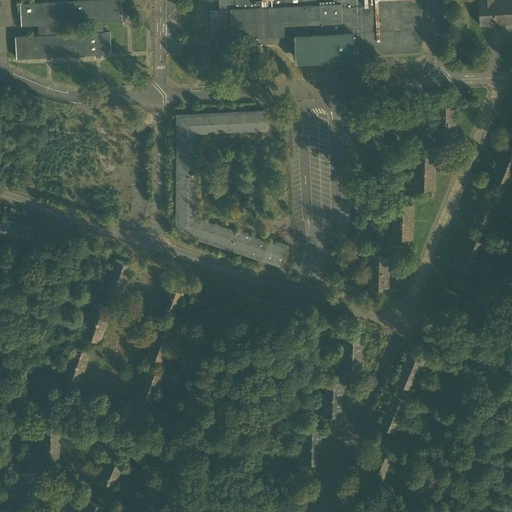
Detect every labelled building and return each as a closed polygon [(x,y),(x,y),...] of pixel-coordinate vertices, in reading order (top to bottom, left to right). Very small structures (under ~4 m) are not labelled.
[(110,32),(102,33),(102,21),(122,20),(120,0),(96,0),(20,4),(21,25),(39,24),(39,36),(15,37),(17,58),(45,57),(45,60),(51,59),(51,57),(95,54),(96,57),(101,57),(101,54),(111,53),(110,32)] [(219,0),(220,11),(210,12),(211,38),(217,37),(217,44),(226,43),(228,43),(228,46),(294,43),(295,63),(353,60),(353,56),(423,53),(420,0),(219,0)] [(493,0),(479,0),(480,1),(478,1),(479,26),(511,23),(511,0),(498,0),(493,0)] [(432,134),(454,133),(452,105),(431,106),(432,134)] [(267,113),(178,117),(177,231),(282,266),(288,245),(277,242),(276,244),(195,218),(196,134),(268,130),(267,113)] [(490,178),(508,182),(511,165),(511,147),(498,144),(490,178)] [(430,153),(410,153),(410,188),(430,188),(430,153)] [(476,198),(471,224),(488,227),(494,201),(476,198)] [(408,238),(408,202),(387,202),(387,238),(408,238)] [(12,222),(2,218),(0,225),(0,236),(13,240),(18,226),(11,224),(12,222)] [(35,229),(25,226),(24,228),(18,226),(13,240),(30,246),(35,229)] [(63,236),(46,231),(43,241),(59,247),(63,236)] [(462,234),(451,268),(469,274),(481,240),(462,234)] [(366,287),(386,287),(386,264),(381,264),(381,253),(366,253),(366,287)] [(132,264),(115,259),(110,275),(124,280),(126,274),(128,274),(132,264)] [(175,278),(161,273),(159,280),(170,284),(169,287),(171,288),(175,278)] [(124,280),(110,275),(104,291),(121,297),(124,287),(122,286),(124,280)] [(171,288),(169,287),(160,312),(173,316),(182,292),(171,288)] [(445,287),(440,297),(455,304),(460,295),(445,287)] [(293,310),(236,292),(232,305),(288,323),(293,310)] [(110,309),(94,303),(88,320),(102,324),(104,318),(107,319),(110,309)] [(102,324),(88,320),(83,336),(99,342),(103,331),(100,331),(102,324)] [(174,330),(158,324),(155,334),(157,335),(155,341),(168,346),(174,330)] [(361,335),(344,334),(343,352),(358,352),(359,346),(361,346),(361,335)] [(168,346),(155,341),(152,348),(150,347),(146,357),(163,362),(168,346)] [(90,351),(73,346),(68,362),(82,367),(84,360),(86,361),(90,351)] [(424,357),(408,350),(404,360),(406,361),(404,367),(417,373),(424,357)] [(358,352),(343,352),(343,369),(360,370),(360,359),(358,359),(358,352)] [(82,367),(68,362),(62,379),(79,384),(82,374),(79,373),(82,367)] [(417,373),(404,367),(401,373),(399,372),(395,382),(410,389),(417,373)] [(162,375),(146,369),(142,379),(145,380),(142,386),(156,391),(162,375)] [(342,381),(324,380),(324,397),(339,398),(339,391),(341,391),(342,381)] [(156,391),(142,386),(140,392),(138,391),(134,401),(150,407),(156,391)] [(408,401),(392,394),(387,403),(390,404),(387,411),(401,416),(408,401)] [(339,398),(324,397),(323,415),(341,415),(341,405),(339,405),(339,398)] [(128,403),(111,398),(107,408),(125,414),(128,403)] [(401,416),(387,411),(385,417),(382,416),(378,426),(394,432),(401,416)] [(96,420),(86,416),(82,425),(92,430),(96,420)] [(321,429),(303,428),(303,446),(318,446),(318,439),(320,439),(321,429)] [(59,430),(42,429),(41,446),(56,447),(56,440),(59,440),(59,430)] [(385,443),(371,438),(368,444),(379,449),(378,452),(381,453),(385,443)] [(56,447),(41,446),(41,464),(58,464),(58,454),(56,454),(56,447)] [(318,446),(303,446),(302,463),(320,464),(320,453),(318,453),(318,446)] [(378,452),(367,476),(380,482),(391,458),(381,453),(378,452)] [(123,463),(108,456),(104,464),(106,465),(100,480),(113,485),(123,463)] [(38,472),(20,472),(20,489),(35,489),(35,483),(37,483),(38,472)] [(35,489),(20,489),(20,506),(37,507),(37,496),(35,496),(35,489)] [(101,511),(104,506),(88,499),(84,509),(86,510),(85,511),(101,511)] [(343,503),(338,511),(350,511),(353,507),(343,503)]
